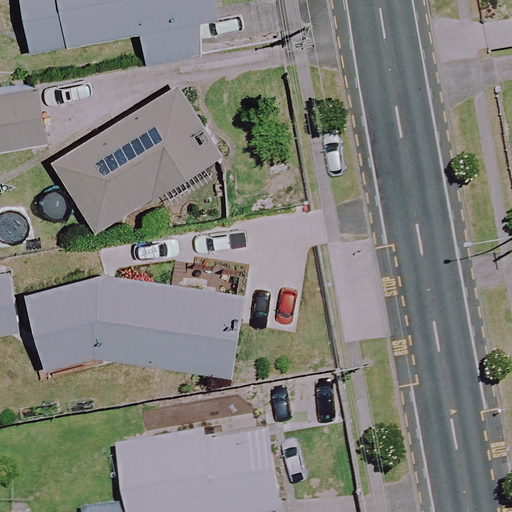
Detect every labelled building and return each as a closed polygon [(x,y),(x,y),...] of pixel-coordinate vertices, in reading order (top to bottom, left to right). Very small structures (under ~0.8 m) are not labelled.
[(213,16),(209,0),(17,0),(28,52),(141,30),(147,62),(205,51),(199,19),(213,16)] [(223,155),(182,83),(52,156),(93,229),(223,155)] [(0,149),(45,141),(35,87),(0,93),(0,149)] [(0,333),(17,331),(11,275),(0,276),(0,333)] [(29,292),(46,370),(103,357),(234,374),(244,294),(104,275),(29,292)] [(253,432),(248,403),(149,420),(153,440),(121,446),(131,511),(272,511),(284,510),(270,429),(253,432)]
